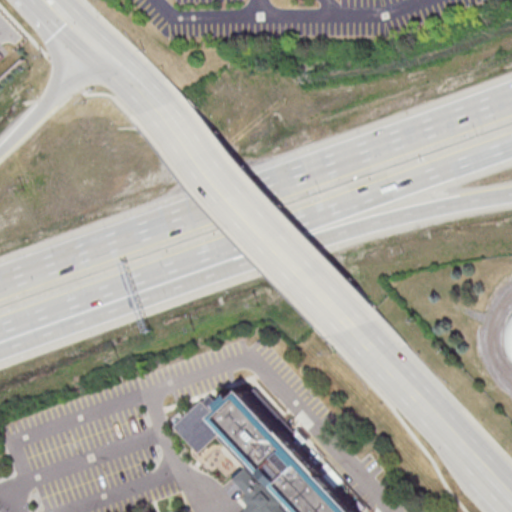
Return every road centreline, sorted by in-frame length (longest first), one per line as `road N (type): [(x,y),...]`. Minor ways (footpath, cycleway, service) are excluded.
road 1 (motorway): [(511,97),(0,282)]
road 2 (motorway): [(0,328),(511,143)]
road 3 (motorway): [(0,350),(311,237),(511,193)]
road 4 (secondary): [(356,328),(148,106)]
road 5 (motorway): [(96,49),(54,103),(0,151)]
